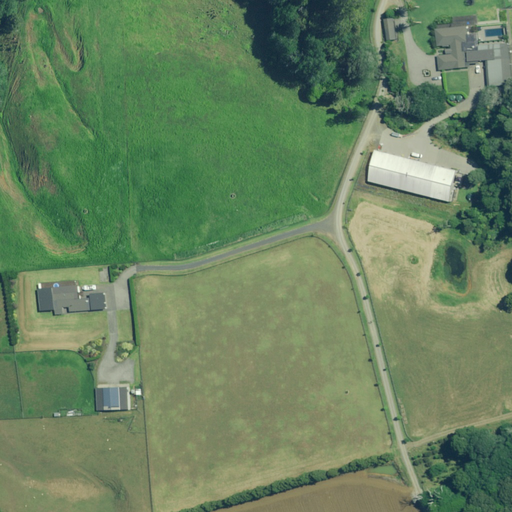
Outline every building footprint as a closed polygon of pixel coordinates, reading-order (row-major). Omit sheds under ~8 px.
[(397,39),(394,18),(385,19),(387,41),(397,39)] [(511,85),(508,43),(479,45),(477,32),(469,33),(468,26),(437,29),(439,47),(452,45),(452,48),(447,49),(447,55),(439,56),(440,70),(471,67),(471,64),(480,63),(480,61),(489,60),(491,86),(511,85)] [(107,309),(106,294),(92,295),(92,298),(80,299),(79,286),(41,288),(42,311),(56,310),(57,315),(64,314),(64,307),(71,307),(71,312),(107,309)] [(110,388),(97,389),(98,411),(111,410),(110,388)] [(128,388),(115,388),(116,411),(130,410),(128,388)]
